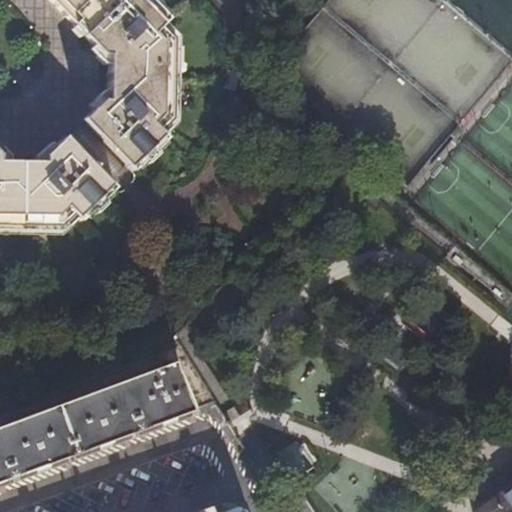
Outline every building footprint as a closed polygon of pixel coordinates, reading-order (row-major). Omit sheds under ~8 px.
[(44,0),(67,23),(80,37),(99,57),(105,57),(104,102),(100,102),(79,121),(84,127),(122,166),(129,172),(163,139),(160,135),(174,122),(175,38),(161,23),(165,19),(146,0),(117,0),(113,4),(110,0),(44,0)] [(511,0),(328,0),(270,69),(414,190),(511,73),(511,0)] [(76,135),(67,144),(104,183),(122,166),(84,127),(76,135)] [(0,233),(55,234),(69,221),(72,224),(111,190),(104,183),(67,144),(61,138),(41,158),(41,164),(0,163),(0,233)] [(0,426),(0,479),(189,411),(173,364),(20,419),(0,426)] [(488,505),(511,487),(511,468),(500,478),(479,493),(488,505)] [(511,511),(511,487),(488,505),(478,511),(511,511)]
